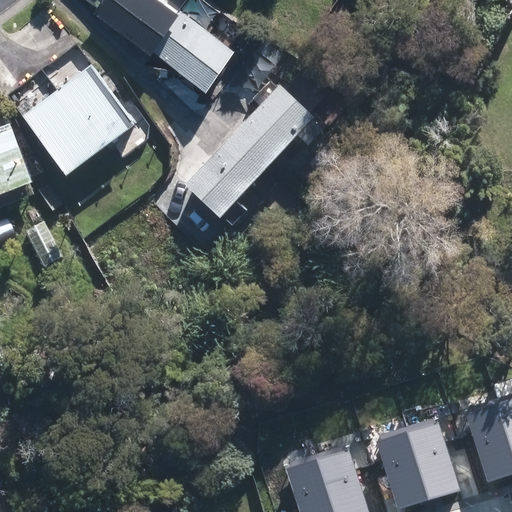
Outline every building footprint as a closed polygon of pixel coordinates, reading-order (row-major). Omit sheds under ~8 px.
[(172,15),(152,0),(101,0),(97,7),(148,46),(172,15)] [(224,52),(185,23),(162,54),(200,83),(224,52)] [(86,83),(31,123),(68,176),(124,136),(86,83)] [(304,128),(273,99),(184,192),(215,222),(304,128)] [(0,197),(24,189),(6,141),(0,143),(0,197)] [(511,453),(511,396),(497,401),(511,453)] [(511,461),(511,453),(497,401),(464,410),(481,470),(511,461)] [(424,490),(452,482),(433,418),(405,426),(424,490)] [(405,426),(372,435),(390,500),(424,490),(405,426)] [(335,511),(353,511),(367,507),(346,442),(316,452),(335,511)] [(335,511),(316,452),(285,462),(301,511),(335,511)]
